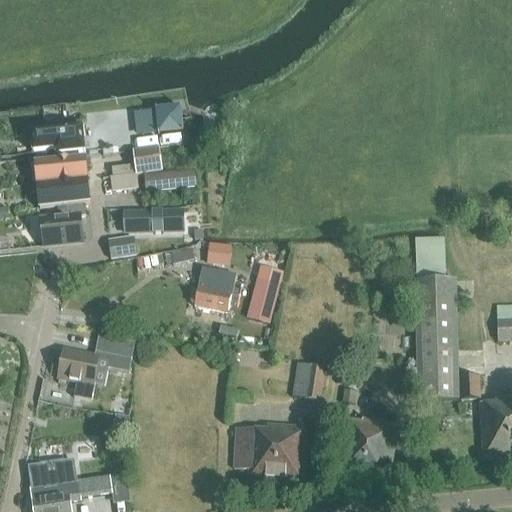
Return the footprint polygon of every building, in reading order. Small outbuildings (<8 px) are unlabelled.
[(158,135),(159,135),(182,133),(180,109),(156,111),(156,112),(158,135)] [(81,124),(31,129),(31,134),(31,136),(32,136),(33,151),(32,151),(33,153),(34,153),(34,152),(56,150),(57,154),(56,154),(56,156),(58,156),(58,155),(83,153),(84,153),(84,152),(82,131),(82,129),(81,124)] [(135,166),(111,169),(112,179),(137,177),(163,173),(159,149),(133,153),(135,166)] [(52,163),(52,158),(35,160),(37,188),(88,182),(86,170),(92,169),(91,159),(85,159),(52,163)] [(146,194),(196,188),(195,171),(145,176),(146,194)] [(137,177),(112,179),(110,179),(112,194),(139,190),(137,177)] [(39,211),(57,209),(90,205),(90,204),(88,182),(37,188),(39,211)] [(193,205),(200,204),(199,191),(191,192),(193,205)] [(57,209),(58,219),(40,221),(43,248),(83,244),(81,219),(86,219),(85,206),(91,206),(90,205),(57,209)] [(153,214),(124,215),(125,234),(154,233),(154,235),(162,235),(162,233),(184,233),(183,213),(162,214),(161,213),(153,213),(153,214)] [(202,232),(194,232),(194,242),(203,242),(202,232)] [(134,239),(108,243),(111,261),(137,257),(134,239)] [(227,268),(230,248),(211,245),(208,265),(227,268)] [(184,264),(193,262),(191,251),(182,253),(182,254),(173,256),(175,267),(184,264)] [(262,270),(249,321),(268,326),(281,275),(262,270)] [(202,271),(200,280),(195,308),(228,315),(236,278),(202,271)] [(456,282),(415,282),(418,403),(459,402),(456,282)] [(497,344),(511,343),(511,306),(496,307),(497,344)] [(121,317),(105,315),(102,333),(118,336),(121,317)] [(131,361),(135,345),(99,338),(96,354),(131,361)] [(74,399),(92,403),(95,386),(93,386),(98,359),(65,352),(59,380),(77,384),(74,399)] [(321,403),(326,370),(297,365),(292,399),(321,403)] [(479,378),(460,379),(461,402),(480,401),(479,378)] [(354,392),(355,392),(356,383),(348,381),(347,391),(342,390),(340,404),(352,406),(354,392)] [(479,405),(483,461),(511,459),(511,399),(494,401),(495,404),(479,405)] [(128,418),(115,416),(116,428),(128,427),(128,418)] [(443,420),(442,429),(451,430),(452,420),(443,420)] [(337,476),(388,485),(398,427),(362,421),(362,424),(346,422),(337,476)] [(250,471),(250,481),(303,485),(307,430),(268,427),(267,431),(237,430),(235,471),(250,471)] [(31,469),(30,469),(30,473),(35,511),(70,511),(70,508),(70,505),(81,503),(80,501),(112,497),(109,480),(75,485),(72,463),(31,469)]
